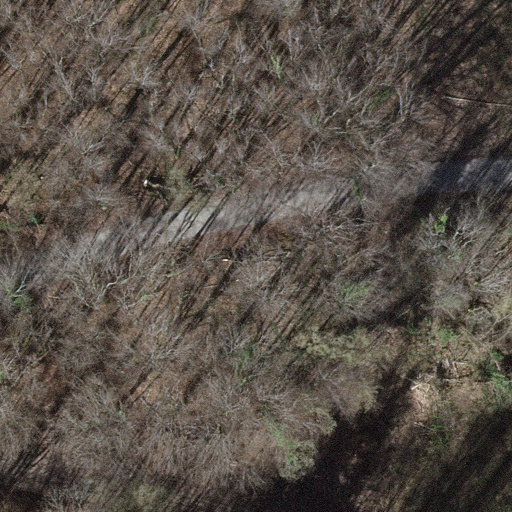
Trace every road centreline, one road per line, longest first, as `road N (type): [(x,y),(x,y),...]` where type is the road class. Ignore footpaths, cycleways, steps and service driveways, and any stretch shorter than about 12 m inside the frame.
road 1 (unclassified): [(511,170),(263,201),(97,244),(0,284)]
road 2 (track): [(0,458),(227,511)]
